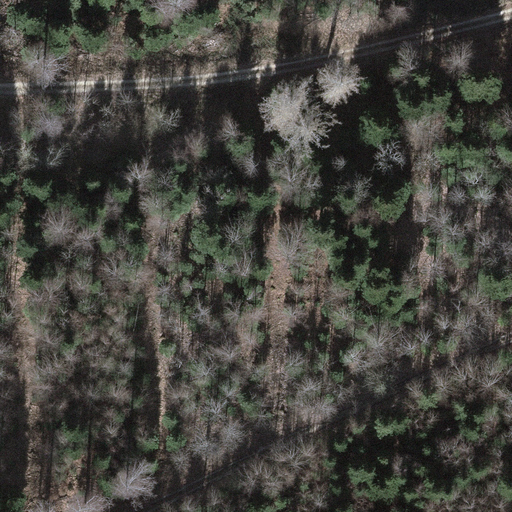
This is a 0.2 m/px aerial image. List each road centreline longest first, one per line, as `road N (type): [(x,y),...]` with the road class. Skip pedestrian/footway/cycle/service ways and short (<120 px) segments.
road 1 (track): [(0,80),(193,69),(365,47),(511,1)]
road 2 (track): [(511,335),(138,511)]
